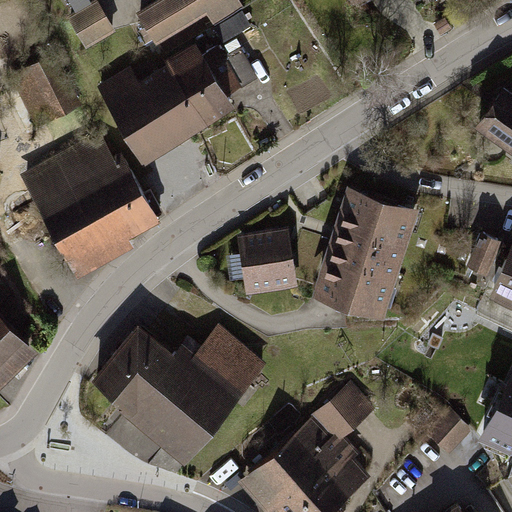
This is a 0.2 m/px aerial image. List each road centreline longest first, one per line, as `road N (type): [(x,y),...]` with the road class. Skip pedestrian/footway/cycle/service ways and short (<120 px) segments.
road 1 (residential): [(6,443),(33,420),(78,336),(171,238),(338,133)]
road 2 (residential): [(203,511),(46,481),(6,443)]
road 3 (residential): [(338,133),(511,26)]
road 4 (residential): [(338,133),(360,162),(407,182),(511,198)]
